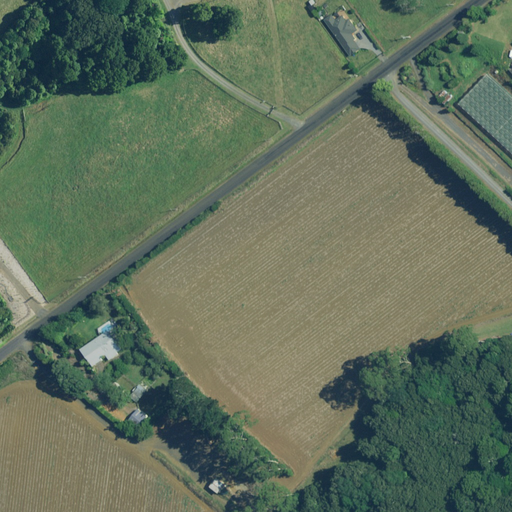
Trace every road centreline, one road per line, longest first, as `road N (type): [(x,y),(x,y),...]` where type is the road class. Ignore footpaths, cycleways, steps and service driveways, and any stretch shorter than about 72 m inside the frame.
road 1 (unclassified): [(477,0),(0,356)]
road 2 (unknown): [(374,77),(511,209)]
road 3 (unknown): [(383,70),(511,188)]
